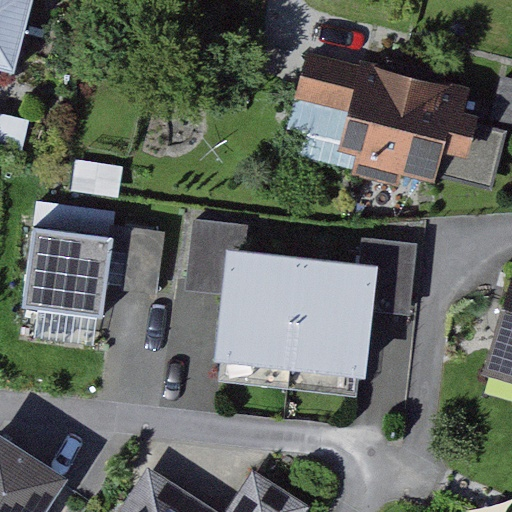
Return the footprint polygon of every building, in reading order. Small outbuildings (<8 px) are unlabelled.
[(49,2),(41,0),(0,0),(0,91),(19,98),(49,2)] [(476,101),(357,77),(341,163),(459,186),(476,101)] [(116,233),(45,222),(31,314),(102,325),(116,233)] [(385,262),(236,247),(224,359),(373,375),(385,262)] [(511,295),(490,372),(511,378),(511,295)] [(60,511),(79,487),(12,438),(0,453),(0,511),(60,511)] [(321,511),(322,511),(264,472),(237,511),(171,465),(138,511),(321,511)]
